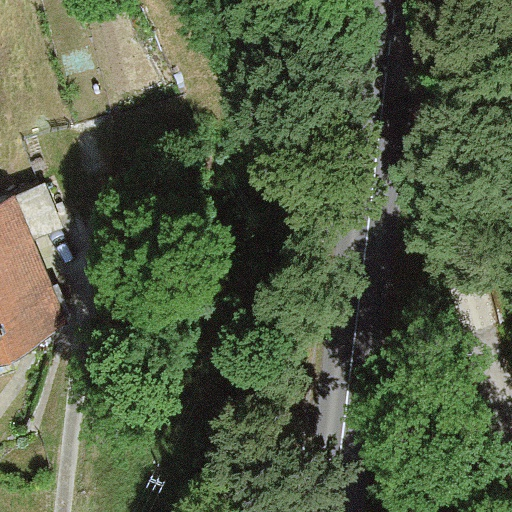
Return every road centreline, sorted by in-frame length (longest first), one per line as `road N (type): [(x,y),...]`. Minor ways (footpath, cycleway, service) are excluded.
road 1 (secondary): [(333,511),(392,60)]
road 2 (residential): [(511,413),(481,329),(429,106),(392,60)]
